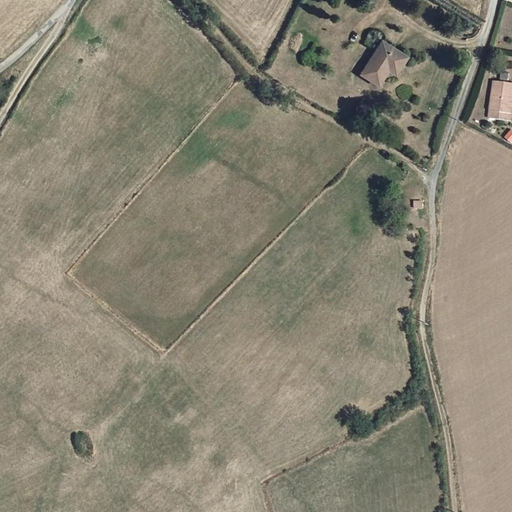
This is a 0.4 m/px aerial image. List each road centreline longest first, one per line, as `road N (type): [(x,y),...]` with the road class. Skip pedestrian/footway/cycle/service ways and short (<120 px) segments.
road 1 (track): [(454,511),(422,320),(433,181),(497,0)]
road 2 (track): [(433,181),(259,76),(182,0)]
road 3 (track): [(70,4),(0,118)]
